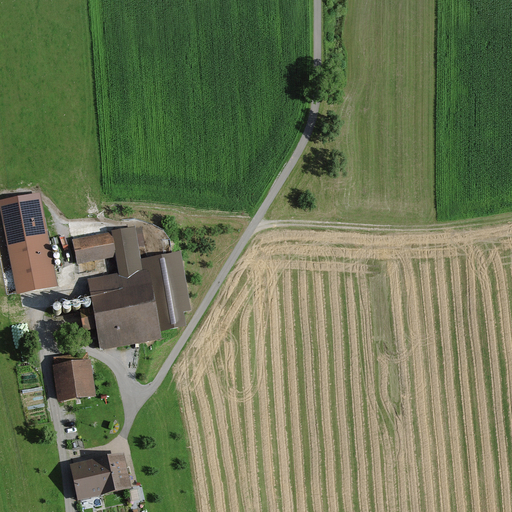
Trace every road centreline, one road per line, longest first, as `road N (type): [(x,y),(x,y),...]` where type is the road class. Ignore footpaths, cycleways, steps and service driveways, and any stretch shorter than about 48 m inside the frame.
road 1 (track): [(67,511),(64,457),(122,437),(252,222)]
road 2 (track): [(511,218),(408,228),(252,222)]
road 3 (track): [(252,222),(311,118),(316,0)]
